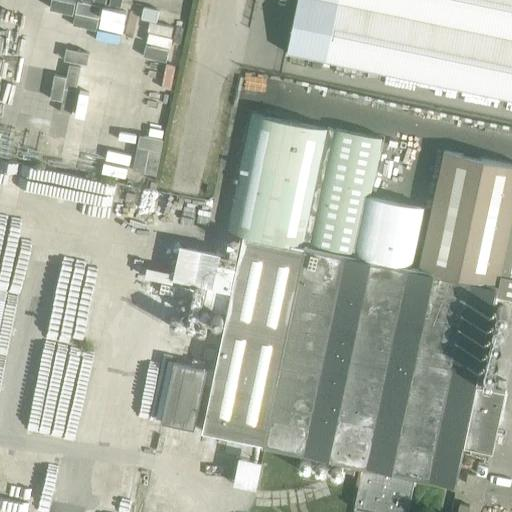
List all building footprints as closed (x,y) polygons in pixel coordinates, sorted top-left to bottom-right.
[(511,0),(297,0),(287,52),(511,99),(511,0)] [(511,164),(443,150),(418,267),(498,284),(496,294),(511,297),(511,164)] [(477,383),(496,294),(498,284),(418,267),(244,230),(238,256),(202,431),(264,443),(263,445),(368,467),(415,477),(456,485),(465,444),(477,383)] [(216,343),(218,332),(208,330),(206,341),(216,343)] [(213,360),(215,349),(205,347),(202,358),(213,360)] [(162,421),(194,429),(207,368),(175,361),(162,421)] [(505,389),(486,385),(477,383),(465,444),(492,450),(505,389)] [(381,511),(407,511),(415,477),(368,467),(360,507),(361,508),(381,511)] [(468,473),(466,483),(476,485),(478,475),(468,473)] [(459,503),(457,511),(468,511),(470,506),(459,503)]
